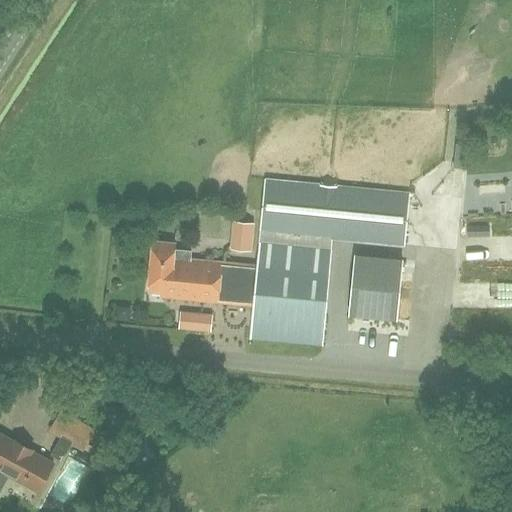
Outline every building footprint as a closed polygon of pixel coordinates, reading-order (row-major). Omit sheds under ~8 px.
[(162,297),(253,306),(250,338),(322,345),(332,238),(404,245),(409,194),(266,180),(258,266),(182,258),(183,250),(175,249),(176,243),(154,241),(149,292),(162,293),(162,297)] [(251,252),(254,226),(232,223),(230,250),(251,252)] [(356,258),(358,325),(406,324),(404,256),(356,258)] [(210,331),(212,315),(186,312),(184,328),(210,331)] [(383,343),(407,340),(405,326),(381,329),(383,343)] [(54,450),(51,455),(59,460),(62,455),(64,456),(72,442),(89,453),(92,448),(85,443),(94,428),(73,416),(60,437),(53,449),(54,450)] [(0,477),(3,472),(38,493),(54,466),(33,453),(33,452),(32,451),(18,443),(17,442),(17,443),(1,434),(0,435),(0,477)]
